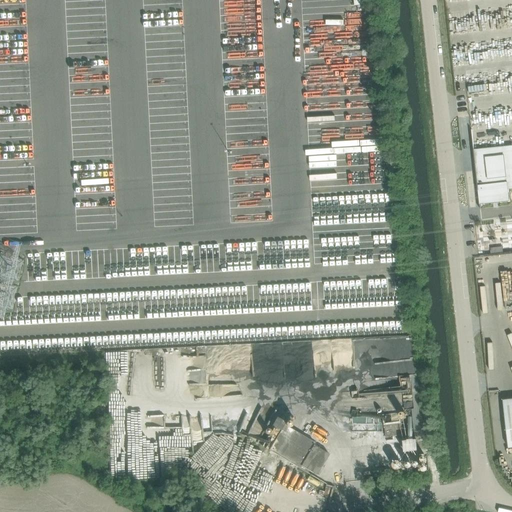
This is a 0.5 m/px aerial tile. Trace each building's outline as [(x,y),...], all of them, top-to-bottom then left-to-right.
[(484,149),(474,150),(478,186),(480,205),(500,202),(510,201),(508,190),(511,189),(511,145),(504,147),(484,149)] [(108,379),(118,379),(117,352),(108,352),(108,379)] [(336,372),(332,360),(327,361),(327,363),(319,365),(322,377),(336,372)] [(392,396),(413,394),(411,378),(404,379),(405,387),(392,389),(392,396)] [(496,452),(505,452),(504,414),(495,414),(496,452)] [(281,430),(269,450),(299,468),(300,468),(307,473),(309,470),(318,475),(330,454),(322,449),(323,447),(315,443),(284,424),(286,422),(277,417),(272,425),(281,430)] [(387,437),(404,435),(402,424),(386,426),(387,437)] [(312,427),(308,435),(319,439),(322,431),(312,427)] [(419,452),(419,441),(408,440),(408,452),(419,452)]
